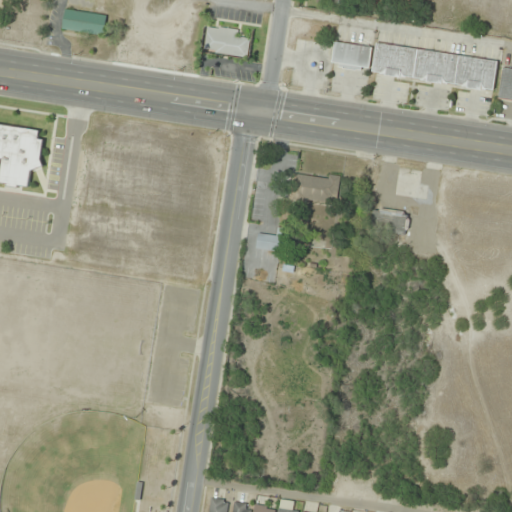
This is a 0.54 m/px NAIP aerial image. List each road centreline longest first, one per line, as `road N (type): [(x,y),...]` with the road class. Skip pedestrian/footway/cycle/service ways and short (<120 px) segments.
road 1 (tertiary): [(185,511),(243,140),(257,113)]
road 2 (secondary): [(257,113),(0,73)]
road 3 (secondary): [(257,113),(511,152)]
